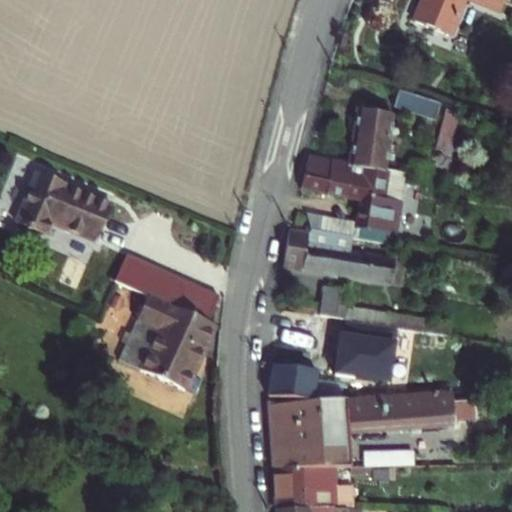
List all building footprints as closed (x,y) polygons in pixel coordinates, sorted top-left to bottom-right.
[(510,0),(427,0),(416,26),(452,41),(468,4),(503,18),(510,0)] [(397,130),(362,123),(352,171),(367,174),(387,178),(397,130)] [(361,202),(367,174),(352,171),(308,161),(302,189),(361,202)] [(91,198),(16,165),(0,201),(0,216),(28,228),(34,215),(75,233),(91,198)] [(387,178),(367,174),(361,202),(352,242),(389,250),(398,209),(381,205),(387,178)] [(352,242),(284,234),(279,270),(389,287),(393,262),(350,255),(352,242)] [(146,297),(204,325),(216,301),(122,256),(110,280),(146,297)] [(337,294),(305,289),(302,306),(291,304),(288,317),(297,318),(332,324),(337,294)] [(116,360),(181,392),(212,329),(204,325),(146,297),(116,360)] [(430,321),(347,311),(345,325),(428,335),(430,321)] [(278,316),(263,394),(295,401),(304,351),(292,346),(297,318),(288,317),(278,316)] [(511,387),(295,401),(264,403),(268,463),(330,460),(346,459),(344,426),(511,415),(511,387)] [(365,432),(357,432),(358,467),(366,467),(365,432)] [(268,463),(271,503),(333,499),(330,460),(268,463)] [(271,503),(271,511),(333,511),(333,499),(271,503)]
